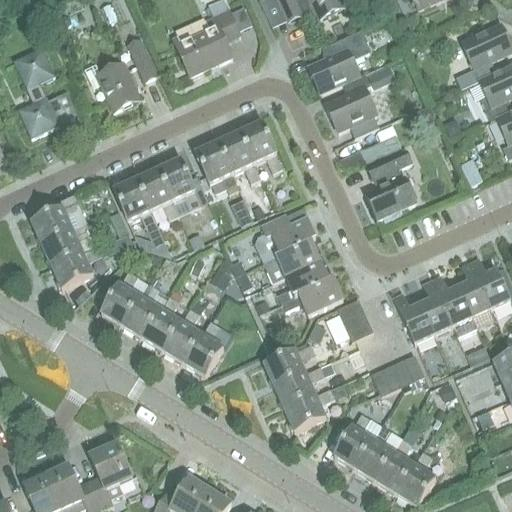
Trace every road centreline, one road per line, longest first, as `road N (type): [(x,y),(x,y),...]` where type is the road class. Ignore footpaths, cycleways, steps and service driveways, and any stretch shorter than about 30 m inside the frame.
road 1 (residential): [(511,209),(390,266),(373,266),(293,96),(279,85),(0,205)]
road 2 (residential): [(327,511),(94,364)]
road 3 (residential): [(0,462),(58,428),(94,364)]
